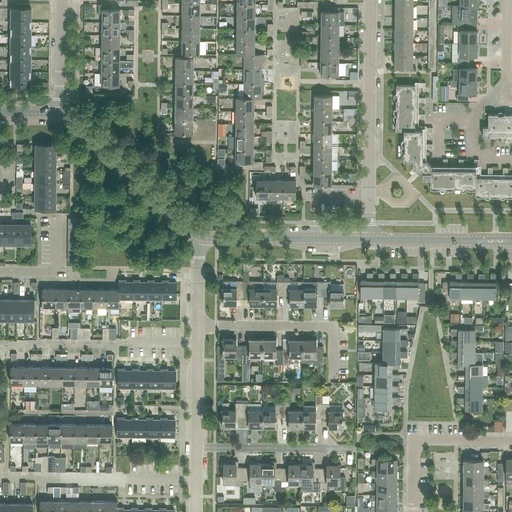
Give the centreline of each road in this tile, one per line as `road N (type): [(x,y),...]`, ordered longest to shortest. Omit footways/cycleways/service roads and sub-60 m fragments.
road 1 (unclassified): [(368,239),(370,0)]
road 2 (tertiary): [(201,238),(57,114)]
road 3 (residential): [(332,381),(333,327),(197,325)]
road 4 (residential): [(412,511),(413,440),(511,441)]
road 5 (tertiary): [(368,239),(201,238)]
road 6 (residential): [(354,449),(196,447)]
